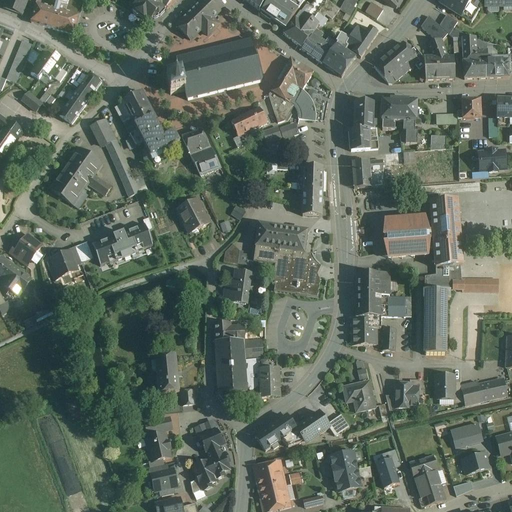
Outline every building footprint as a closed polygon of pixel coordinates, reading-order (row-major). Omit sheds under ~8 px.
[(7,0),(3,9),(22,17),(28,0),(7,0)] [(50,0),(51,1),(57,3),(55,10),(66,13),(69,0),(50,0)] [(73,0),(69,0),(66,13),(78,16),(82,2),(73,0)] [(152,0),(140,0),(132,10),(146,22),(147,21),(150,23),(156,16),(158,18),(160,18),(164,13),(163,12),(161,10),(162,8),(152,0)] [(152,0),(162,8),(165,11),(174,0),(152,0)] [(214,0),(204,0),(176,27),(190,41),(201,31),(212,20),(223,9),(214,0)] [(267,0),(244,0),(260,11),(267,0)] [(281,0),(270,0),(261,13),(286,30),(298,11),(281,0)] [(305,0),(281,0),(298,11),(305,0)] [(340,11),(325,0),(316,0),(311,7),(319,13),(318,14),(324,19),(326,16),(332,21),(340,11)] [(357,3),(351,0),(345,0),(344,3),(354,8),(357,3)] [(403,0),(380,0),(396,10),(403,0)] [(472,0),(441,0),(439,4),(461,18),(469,5),(472,0)] [(371,2),(365,13),(377,21),(384,10),(371,2)] [(55,10),(36,4),(31,24),(55,31),(73,36),(78,16),(66,13),(55,10)] [(311,7),(307,4),(295,20),(303,26),(307,19),(312,22),(313,22),(318,14),(319,13),(311,7)] [(480,11),(469,5),(461,18),(471,24),(480,11)] [(458,24),(446,17),(439,28),(443,31),(453,40),(453,43),(462,39),(464,36),(454,30),(458,24)] [(439,28),(428,18),(421,29),(434,41),(443,31),(439,28)] [(312,22),(307,19),(303,26),(313,34),(316,29),(316,30),(319,27),(313,22),(312,22)] [(212,20),(201,31),(207,37),(219,26),(212,20)] [(295,20),(283,36),(301,50),(300,50),(300,51),(313,34),(303,26),(295,20)] [(369,28),(362,24),(359,29),(366,33),(369,28)] [(356,27),(349,40),(346,51),(351,54),(366,33),(359,29),(356,27)] [(366,33),(351,54),(360,60),(378,34),(369,28),(366,33)] [(333,51),(319,41),(323,35),(316,30),(300,51),(306,55),(307,55),(322,65),(322,66),(333,51)] [(333,51),(322,66),(323,66),(341,79),(356,59),(346,52),(346,51),(349,40),(341,35),(336,43),(338,44),(333,51)] [(475,39),(462,39),(463,64),(487,63),(488,63),(487,51),(480,51),(476,51),(476,39),(475,39)] [(441,41),(427,46),(433,60),(447,60),(441,41)] [(22,42),(20,48),(31,52),(32,51),(33,47),(22,42)] [(251,42),(177,60),(181,76),(166,80),(170,96),(185,93),(187,102),(261,84),(251,42)] [(412,55),(403,44),(374,69),(389,86),(392,86),(419,63),(412,55)] [(20,48),(18,53),(29,58),(31,52),(20,48)] [(423,59),(416,51),(412,55),(419,63),(423,59)] [(18,53),(15,59),(26,63),(27,62),(29,58),(18,53)] [(43,55),(34,67),(36,68),(31,76),(39,82),(43,76),(53,62),(52,61),(43,55)] [(55,57),(52,61),(53,62),(43,76),(50,81),(52,78),(55,80),(66,65),(55,57)] [(15,59),(13,64),(24,69),(26,63),(15,59)] [(307,99),(302,93),(303,92),(313,74),(291,60),(271,93),(290,104),(294,106),(296,109),(298,113),(299,116),(299,121),(302,121),(302,122),(303,122),(303,121),(313,123),(313,115),(311,107),(307,99)] [(433,60),(432,60),(423,61),(425,82),(455,81),(454,60),(447,60),(433,60)] [(488,63),(487,63),(488,80),(508,79),(508,65),(508,62),(488,63)] [(463,64),(464,81),(488,80),(487,63),(463,64)] [(13,64),(11,70),(22,74),(24,69),(13,64)] [(11,70),(9,75),(20,80),(22,74),(11,70)] [(20,80),(9,75),(6,81),(15,84),(17,86),(20,80)] [(102,84),(89,75),(77,92),(90,100),(102,84)] [(90,100),(77,92),(69,104),(81,113),(90,101),(90,100)] [(52,107),(55,97),(44,93),(41,103),(52,107)] [(290,104),(271,93),(269,97),(278,125),(284,123),(290,114),(294,106),(290,104)] [(42,106),(28,94),(22,102),(24,100),(38,111),(36,113),(42,106)] [(141,94),(122,105),(131,122),(134,127),(154,117),(141,94)] [(416,101),(382,100),(381,122),(383,122),(382,131),(393,132),(393,123),(403,123),(403,132),(406,132),(406,145),(416,145),(417,133),(414,133),(414,123),(416,123),(416,101)] [(511,101),(497,101),(497,120),(510,121),(510,120),(511,120),(511,101)] [(480,102),(462,102),(463,121),(474,120),(474,121),(481,120),(480,102)] [(69,104),(60,117),(72,126),(81,113),(69,104)] [(373,104),(356,104),(355,132),(372,131),(372,120),(373,104)] [(122,106),(115,110),(123,125),(131,122),(122,106)] [(259,110),(231,123),(238,139),(239,139),(267,126),(259,110)] [(436,116),(437,126),(456,125),(456,115),(436,116)] [(0,117),(0,165),(23,133),(9,123),(8,124),(0,117)] [(174,132),(164,137),(154,117),(134,127),(136,133),(143,145),(150,159),(161,154),(180,144),(174,132)] [(463,121),(461,121),(462,143),(475,143),(474,121),(474,120),(463,121)] [(133,181),(119,149),(105,121),(91,128),(101,148),(103,149),(106,147),(129,199),(135,196),(139,195),(138,192),(133,181)] [(278,129),(273,131),(274,136),(264,139),(266,144),(281,139),(278,129)] [(297,131),(287,134),(285,129),(280,131),(283,141),(298,136),(297,131)] [(355,132),(350,133),(351,153),(378,151),(377,136),(376,136),(376,130),(372,131),(355,132)] [(273,131),(263,134),(264,139),(274,136),(273,131)] [(209,144),(202,132),(182,139),(197,171),(198,171),(217,164),(208,145),(209,144)] [(143,145),(136,133),(129,137),(136,149),(143,145)] [(122,138),(117,140),(122,151),(127,148),(122,138)] [(238,139),(234,141),(238,150),(243,148),(239,139),(238,139)] [(79,150),(50,191),(73,207),(85,191),(88,186),(94,177),(102,166),(79,150)] [(496,152),(487,153),(487,154),(479,155),(480,173),(489,172),(489,174),(497,173),(497,171),(505,171),(504,153),(496,153),(496,152)] [(161,154),(150,159),(155,168),(166,163),(161,154)] [(403,166),(403,154),(386,154),(386,166),(403,166)] [(350,190),(385,188),(383,161),(349,163),(350,190)] [(217,164),(198,171),(200,177),(220,170),(217,164)] [(322,169),(304,169),(303,178),(303,192),(322,193),(322,169)] [(111,189),(94,177),(88,186),(105,198),(111,189)] [(145,188),(140,178),(133,181),(138,192),(145,188)] [(480,184),(466,184),(467,192),(480,192),(480,184)] [(85,191),(73,207),(78,211),(90,195),(85,191)] [(322,193),(303,192),(302,218),(321,218),(322,193)] [(197,202),(177,212),(189,235),(209,225),(197,202)] [(424,219),(408,221),(408,223),(402,224),(402,221),(385,222),(384,239),(387,239),(387,244),(384,245),(389,261),(405,260),(405,257),(411,257),(411,259),(428,258),(428,252),(434,252),(436,270),(436,277),(425,279),(425,292),(424,292),(424,293),(424,301),(424,302),(425,302),(425,341),(424,341),(424,342),(425,342),(425,356),(446,356),(446,342),(446,341),(446,320),(446,302),(449,302),(449,284),(461,283),(460,268),(462,268),(457,203),(430,205),(432,224),(426,225),(424,219)] [(224,233),(232,231),(228,222),(220,225),(224,233)] [(307,233),(259,226),(256,246),(252,246),(250,258),(254,259),(254,263),(275,266),(272,287),(275,287),(274,293),(299,297),(317,299),(319,281),(313,272),(318,267),(319,267),(320,267),(317,264),(315,261),(314,259),(313,257),(312,257),(312,259),(305,262),(303,260),(307,233)] [(93,247),(101,268),(153,249),(145,228),(93,247)] [(42,248),(27,237),(17,251),(16,251),(31,262),(42,248)] [(233,246),(225,254),(224,263),(234,265),(235,255),(239,252),(233,246)] [(31,262),(16,251),(17,251),(14,249),(10,255),(27,268),(31,262)] [(75,249),(66,252),(67,255),(70,254),(76,268),(82,266),(75,249)] [(67,255),(51,261),(54,269),(50,270),(54,279),(58,277),(59,280),(77,272),(76,268),(70,254),(67,255)] [(23,274),(2,260),(0,262),(0,277),(5,281),(13,287),(22,275),(23,274)] [(369,275),(357,275),(357,320),(364,319),(379,319),(380,319),(380,300),(390,300),(390,299),(390,275),(390,273),(369,273),(369,275)] [(254,276),(238,274),(236,287),(226,286),(223,302),(246,305),(249,283),(253,283),(254,276)] [(22,275),(13,287),(5,281),(1,286),(18,298),(21,293),(22,294),(31,281),(22,275)] [(468,295),(511,298),(511,284),(470,281),(468,295)] [(405,299),(390,299),(390,300),(380,300),(380,319),(405,319),(405,299)] [(357,320),(352,320),(352,347),(376,346),(376,336),(378,336),(378,333),(376,333),(376,331),(379,331),(379,319),(365,319),(364,319),(357,320)] [(231,324),(214,325),(215,342),(232,341),(231,329),(231,324)] [(244,328),(231,329),(232,341),(244,341),(244,328)] [(396,332),(385,331),(383,352),(394,353),(396,332)] [(261,342),(244,343),(246,360),(263,359),(261,342)] [(176,358),(155,360),(159,396),(179,394),(176,358)] [(281,370),(259,370),(259,402),(281,401),(281,370)] [(454,377),(435,378),(436,400),(454,400),(454,388),(454,377)] [(410,388),(396,388),(395,398),(395,410),(396,410),(411,411),(411,409),(417,410),(418,397),(422,397),(423,383),(410,382),(410,388)] [(477,384),(460,388),(464,404),(465,408),(506,398),(503,382),(478,388),(477,384)] [(369,384),(343,390),(346,401),(353,399),(357,414),(375,410),(369,384)] [(464,404),(460,388),(454,388),(454,400),(454,405),(464,404)] [(194,393),(181,394),(183,408),(195,406),(194,393)] [(395,398),(386,398),(389,413),(396,413),(396,410),(395,410),(395,398)] [(385,406),(378,408),(381,419),(387,418),(385,406)] [(278,424),(255,439),(265,453),(272,449),(273,451),(278,448),(277,445),(281,442),(288,449),(304,444),(323,434),(329,430),(330,430),(327,426),(319,415),(319,414),(300,427),(293,426),(287,418),(278,423),(278,424)] [(341,417),(327,426),(330,430),(329,430),(335,438),(349,428),(341,417)] [(169,420),(146,426),(147,434),(163,430),(163,434),(172,432),(169,420)] [(198,432),(198,430),(214,430),(214,423),(196,424),(196,432),(198,432)] [(478,426),(451,433),(456,451),(483,443),(478,426)] [(163,430),(147,434),(149,441),(164,437),(163,434),(163,430)] [(211,462),(202,466),(193,470),(197,478),(196,480),(197,482),(190,485),(193,496),(203,491),(203,492),(205,491),(206,491),(207,491),(208,491),(210,490),(210,489),(212,488),(211,486),(217,483),(216,481),(224,477),(223,474),(229,472),(227,466),(229,465),(221,448),(224,447),(220,438),(219,438),(216,432),(201,439),(203,445),(202,446),(206,454),(207,454),(211,462)] [(511,436),(496,441),(501,457),(511,454),(511,457),(511,436)] [(149,441),(147,441),(149,448),(147,448),(149,457),(151,457),(153,464),(170,460),(168,452),(170,452),(168,444),(167,445),(165,437),(149,441)] [(391,461),(394,470),(401,468),(396,452),(382,456),(385,463),(391,461)] [(352,454),(331,459),(330,459),(331,460),(333,470),(332,470),(333,477),(357,472),(353,455),(353,454),(352,454)] [(486,456),(462,463),(466,477),(490,470),(486,456)] [(433,459),(409,466),(414,479),(436,472),(437,471),(433,459)] [(394,470),(391,461),(385,463),(376,466),(384,490),(399,486),(394,470)] [(280,463),(253,469),(262,511),(277,511),(290,509),(280,463)] [(166,467),(150,470),(152,477),(168,474),(166,467)] [(370,469),(357,472),(359,479),(361,479),(364,481),(372,479),(370,469)] [(152,477),(151,477),(155,493),(160,492),(172,489),(177,488),(173,472),(168,474),(152,477)] [(357,472),(333,477),(335,484),(336,484),(338,494),(338,495),(339,494),(360,490),(361,490),(361,489),(359,479),(357,472)] [(436,472),(414,479),(424,509),(445,502),(436,472)] [(302,474),(289,475),(290,485),(303,484),(302,474)] [(472,491),(470,484),(453,489),(456,498),(472,491)] [(172,489),(160,492),(162,498),(174,496),(172,489)] [(321,498),(303,502),(305,510),(323,506),(321,498)] [(180,501),(156,507),(157,511),(186,511),(186,508),(181,509),(180,501)]
